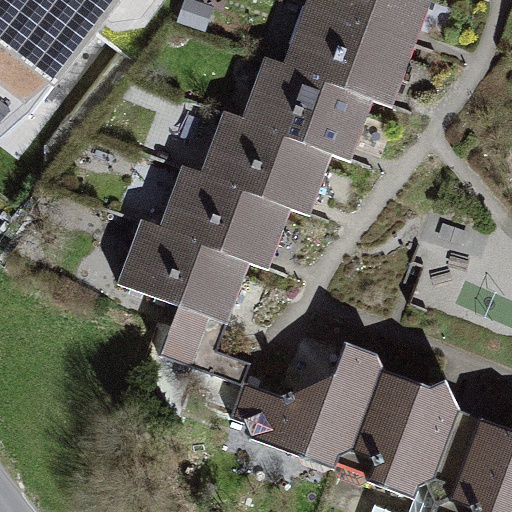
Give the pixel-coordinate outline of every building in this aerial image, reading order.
[(0,0),(0,219),(157,1),(157,0),(0,0)] [(307,0),(306,5),(416,46),(432,0),(307,0)] [(284,67),(374,102),(393,110),(416,46),(306,5),(284,67)] [(243,121),(333,156),(352,164),(374,102),(284,67),(265,60),(243,121)] [(201,175),(291,211),(310,218),(333,156),(243,121),(224,114),(201,175)] [(160,231),(250,265),(270,273),(291,211),(201,175),(183,169),(160,231)] [(250,265),(160,231),(141,225),(119,286),(228,326),(250,265)] [(354,451),(383,372),(378,356),(346,345),(334,374),(284,398),(244,384),(231,419),(256,429),(252,440),(333,470),(339,456),(354,451)] [(430,490),(459,411),(446,382),(431,390),(383,372),(354,451),(339,456),(333,470),(415,501),(420,488),(427,486),(430,490)] [(454,499),(482,420),(459,411),(430,490),(437,507),(454,499)] [(511,511),(511,431),(482,420),(454,499),(437,507),(434,511),(511,511)]
